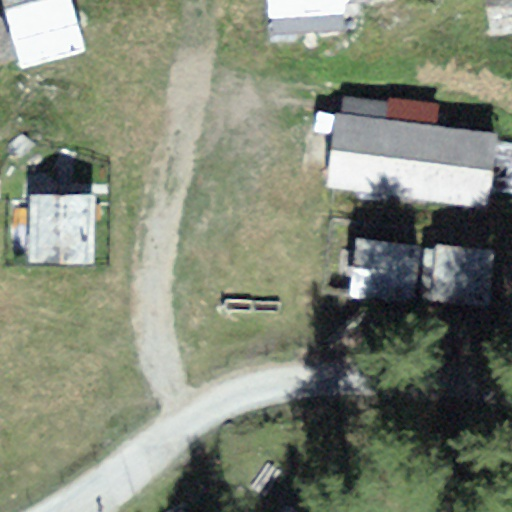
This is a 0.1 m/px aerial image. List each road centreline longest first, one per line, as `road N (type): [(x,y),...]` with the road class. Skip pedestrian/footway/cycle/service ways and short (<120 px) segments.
road 1 (track): [(511,389),(333,372),(194,416),(105,495),(74,511)]
road 2 (residential): [(194,416),(150,329),(152,234),(199,0)]
